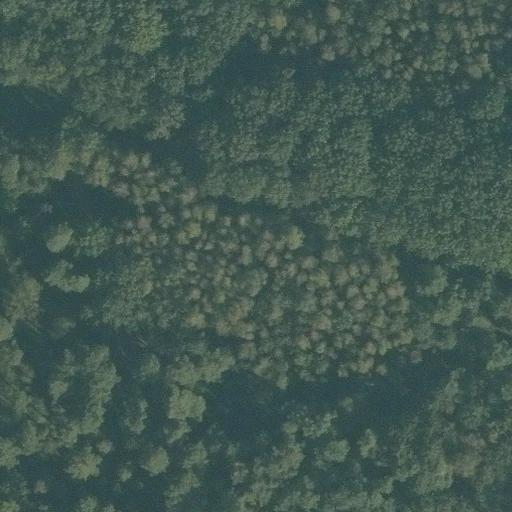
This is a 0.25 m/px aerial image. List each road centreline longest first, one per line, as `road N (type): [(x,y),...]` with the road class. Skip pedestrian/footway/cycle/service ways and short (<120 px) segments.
road 1 (track): [(119,129),(388,223),(511,247)]
road 2 (track): [(0,72),(119,129)]
